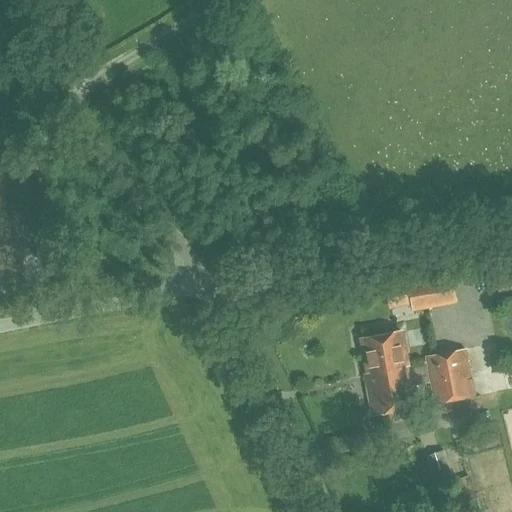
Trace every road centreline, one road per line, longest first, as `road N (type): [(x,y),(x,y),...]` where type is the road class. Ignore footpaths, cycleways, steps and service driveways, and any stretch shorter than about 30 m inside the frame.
road 1 (unclassified): [(218,299),(104,150),(64,79),(47,0)]
road 2 (track): [(511,240),(218,299)]
road 3 (unclassified): [(327,511),(218,299)]
road 4 (unclassified): [(218,299),(0,342)]
